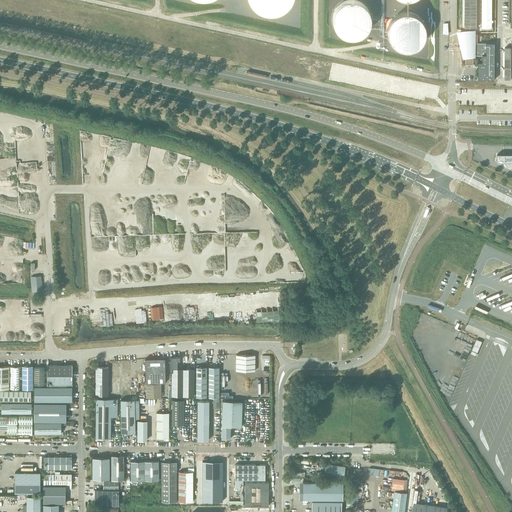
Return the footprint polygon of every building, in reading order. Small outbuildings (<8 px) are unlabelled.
[(259,10),(260,11),(262,11),(263,12),(264,12),(266,12),(268,13),(269,13),(271,13),(272,13),(274,13),(276,12),(278,12),(280,11),(281,10),(282,10),(284,9),(285,8),(286,7),(288,5),(289,4),(290,3),(290,2),(291,1),(291,0),(249,0),(250,1),(251,2),(251,3),(252,4),(253,5),(253,6),(255,7),(256,8),(257,9),(258,9),(259,10)] [(357,1),(356,0),(355,0),(353,0),(349,0),(348,0),(347,0),(346,1),(344,1),(343,2),(342,2),(341,3),(340,4),(339,5),(338,6),(337,7),(336,8),(336,9),(335,10),(334,11),(334,12),(334,13),(333,14),(333,15),(333,16),(333,17),(333,18),(333,19),(333,20),(333,21),(333,22),(333,24),(334,25),(334,26),(335,27),(336,29),(336,30),(337,30),(338,31),(338,32),(339,33),(340,34),(341,35),(342,35),(343,36),(345,36),(346,37),(347,37),(348,37),(349,38),(350,38),(351,38),(352,38),(353,38),(354,38),(355,37),(356,37),(358,37),(359,36),(360,36),(361,35),(362,35),(363,34),(364,33),(365,33),(366,32),(366,31),(367,30),(368,29),(369,27),(369,26),(369,25),(370,24),(370,23),(370,22),(371,21),(371,20),(371,18),(371,17),(371,16),(370,16),(370,15),(370,14),(370,13),(369,12),(369,11),(368,10),(368,9),(367,8),(366,7),(366,6),(365,5),(364,4),(362,3),(361,3),(361,2),(359,1),(358,1),(357,1)] [(481,0),(482,28),(492,28),(491,0),(481,0)] [(410,50),(411,49),(412,49),(414,49),(415,48),(416,48),(417,47),(418,46),(419,45),(420,44),(421,43),(422,42),(422,41),(423,40),(424,39),(424,38),(425,37),(425,36),(425,35),(425,34),(425,33),(425,32),(426,31),(425,30),(425,28),(425,27),(425,26),(425,25),(424,24),(424,23),(423,22),(423,21),(422,20),(421,19),(420,18),(419,17),(418,16),(417,15),(416,14),(415,14),(414,13),(413,13),(412,13),(410,12),(409,12),(408,12),(407,12),(406,12),(404,12),(402,12),(400,13),(399,13),(398,14),(397,14),(396,15),(395,16),(394,17),(393,17),(392,18),(392,19),(391,20),(390,21),(390,22),(389,23),(389,24),(388,26),(388,27),(388,28),(388,29),(387,31),(388,32),(388,33),(388,34),(388,35),(388,36),(388,37),(389,38),(389,39),(390,40),(390,41),(391,42),(392,43),(393,44),(394,45),(395,46),(396,47),(397,47),(398,48),(399,48),(401,49),(402,49),(403,50),(405,50),(406,50),(407,50),(408,50),(410,50)] [(495,79),(495,43),(477,43),(477,34),(474,34),(474,32),(469,32),(464,32),(460,34),(462,43),(464,43),(463,55),(466,55),(466,64),(473,64),(473,55),(483,55),(483,63),(479,63),(479,79),(494,79),(495,79)] [(511,154),(497,154),(497,163),(505,163),(505,164),(506,164),(506,165),(507,165),(507,167),(511,167),(511,154)] [(41,276),(31,277),(32,291),(42,291),(41,276)] [(257,321),(279,320),(279,310),(257,311),(257,321)] [(482,341),(477,339),(472,350),(477,352),(482,341)] [(195,397),(195,366),(195,355),(185,355),(185,368),(177,368),(177,361),(180,361),(180,356),(170,357),(170,398),(179,398),(179,397),(185,397),(195,397)] [(255,371),(255,355),(236,355),(236,370),(255,371)] [(165,383),(165,358),(145,359),(145,384),(146,384),(161,383),(165,383)] [(72,385),(72,369),(72,365),(47,365),(47,385),(72,385)] [(9,380),(9,376),(9,366),(0,366),(0,390),(3,391),(3,389),(9,389),(9,380)] [(21,389),(21,367),(10,366),(10,376),(9,376),(9,380),(10,380),(10,389),(21,389)] [(33,389),(33,366),(22,366),(22,389),(33,389)] [(44,385),(44,367),(34,367),(34,385),(44,385)] [(108,395),(109,367),(96,367),(95,395),(108,395)] [(206,397),(206,367),(196,367),(196,397),(206,397)] [(219,397),(219,367),(209,367),(209,397),(219,397)] [(144,397),(145,373),(137,373),(137,385),(135,385),(135,397),(144,397)] [(161,397),(161,383),(146,384),(146,398),(161,397)] [(72,387),(34,387),(34,401),(66,401),(72,401),(72,387)] [(0,400),(31,401),(31,391),(3,391),(0,390),(0,400)] [(117,417),(117,399),(96,398),(96,416),(95,438),(110,439),(111,416),(117,417)] [(135,399),(120,400),(121,433),(135,433),(135,399)] [(184,425),(184,400),(172,400),(172,425),(184,425)] [(0,413),(31,413),(31,402),(0,401),(0,413)] [(208,440),(209,401),(198,401),(197,440),(208,440)] [(242,401),(222,401),(221,426),(221,438),(230,438),(231,426),(241,426),(242,401)] [(34,421),(65,421),(66,421),(66,403),(34,403),(34,421)] [(169,438),(169,412),(156,412),(156,438),(169,438)] [(32,414),(17,414),(0,414),(0,427),(7,428),(7,435),(17,435),(32,435),(32,414)] [(137,418),(137,438),(146,438),(146,418),(137,418)] [(34,433),(61,433),(61,423),(34,423),(34,433)] [(71,469),(71,456),(44,456),(44,469),(71,469)] [(124,480),(124,456),(120,456),(115,456),(111,456),(111,480),(124,480)] [(92,457),(92,479),(109,479),(109,457),(92,457)] [(161,462),(161,502),(176,502),(176,462),(171,462),(171,457),(166,457),(166,462),(161,462)] [(158,461),(153,461),(149,461),(139,461),(135,461),(130,461),(131,480),(158,480),(158,461)] [(202,481),(202,486),(202,491),(202,496),(202,500),(202,501),(222,501),(222,500),(222,496),(222,491),(222,487),(222,480),(222,481),(222,476),(222,471),(222,467),(222,461),(218,461),(214,461),(210,461),(206,461),(202,461),(202,467),(202,471),(202,476),(202,481)] [(323,476),(343,479),(345,466),(325,463),(323,476)] [(265,479),(265,464),(235,464),(235,487),(243,487),(243,479),(265,479)] [(192,501),(193,471),(179,471),(178,501),(192,501)] [(15,472),(15,492),(40,493),(40,491),(40,472),(15,472)] [(71,484),(71,474),(43,474),(43,484),(71,484)] [(118,489),(119,481),(103,480),(103,489),(118,489)] [(268,506),(268,491),(268,481),(245,481),(245,506),(268,506)] [(302,499),(343,499),(343,482),(303,482),(302,488),(301,488),(301,493),(302,493),(302,499)] [(65,486),(43,486),(43,503),(65,503),(65,486)] [(347,497),(347,503),(358,504),(359,493),(362,493),(362,490),(359,490),(359,488),(356,488),(356,493),(353,492),(352,498),(347,497)] [(118,505),(119,490),(94,490),(94,505),(118,505)] [(403,511),(406,493),(394,491),(391,511),(403,511)] [(39,511),(40,496),(27,496),(27,505),(23,505),(22,511),(39,511)] [(341,511),(342,501),(312,501),(311,511),(341,511)] [(446,511),(447,507),(414,502),(412,511),(446,511)]
